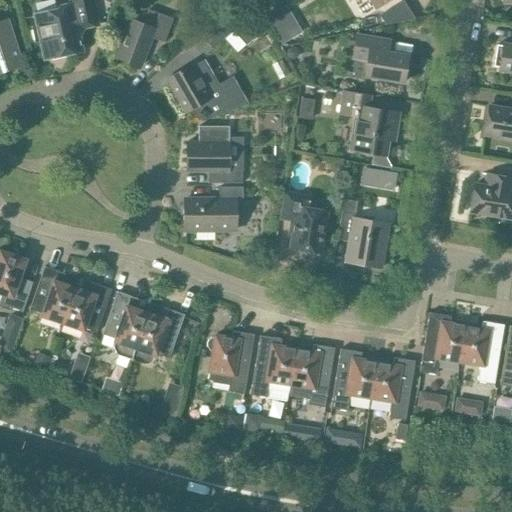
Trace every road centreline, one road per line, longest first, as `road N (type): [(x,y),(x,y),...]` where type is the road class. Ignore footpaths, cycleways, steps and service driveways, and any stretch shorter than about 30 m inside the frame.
road 1 (residential): [(421,258),(410,302),(397,318),(378,321),(253,296),(140,250)]
road 2 (tertiary): [(298,504),(0,424)]
road 3 (residential): [(140,250),(150,138),(127,101),(90,86),(0,110)]
road 4 (residential): [(469,0),(421,258)]
road 5 (residential): [(140,250),(22,222),(0,207)]
road 6 (tertiary): [(425,511),(298,504)]
